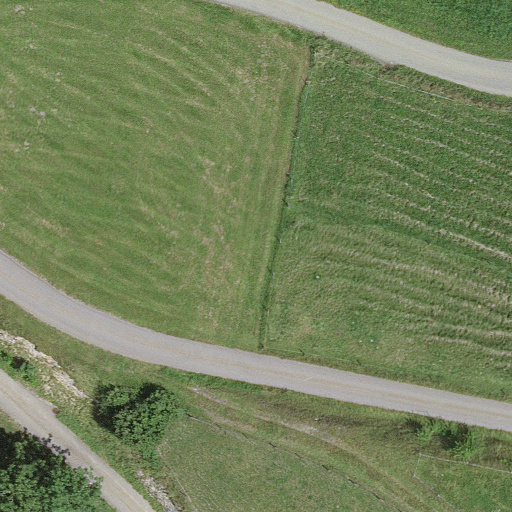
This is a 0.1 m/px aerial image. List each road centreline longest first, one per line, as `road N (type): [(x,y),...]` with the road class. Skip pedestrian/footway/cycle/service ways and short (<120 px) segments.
road 1 (unclassified): [(511,417),(214,360),(87,326),(0,272)]
road 2 (unclassified): [(270,0),(469,69),(511,76)]
road 3 (track): [(145,511),(0,380)]
